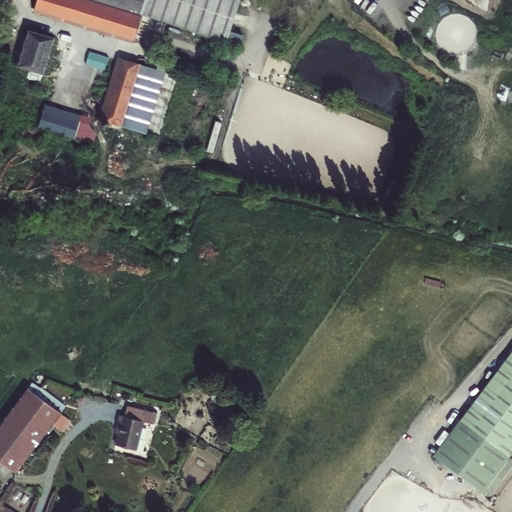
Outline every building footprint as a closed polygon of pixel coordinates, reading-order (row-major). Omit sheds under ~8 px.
[(37,0),(36,7),(134,40),(134,38),(142,15),(146,0),(37,0)] [(168,0),(146,0),(142,15),(153,18),(162,21),(168,0)] [(225,42),(238,0),(168,0),(162,21),(225,42)] [(153,18),(142,15),(134,38),(145,42),(153,18)] [(56,36),(29,28),(18,64),(21,64),(23,69),(26,70),(31,68),(44,72),(56,36)] [(121,58),(99,124),(111,128),(113,123),(124,125),(138,78),(144,80),(147,67),(148,65),(146,58),(141,57),(137,58),(136,63),(121,58)] [(146,131),(166,71),(148,65),(147,67),(144,80),(138,78),(124,125),(146,131)] [(44,109),(39,126),(75,136),(80,119),(44,109)] [(511,350),(459,420),(509,457),(511,452),(511,350)] [(28,389),(0,430),(0,462),(19,475),(61,412),(28,389)] [(116,445),(136,451),(145,422),(121,415),(118,424),(121,425),(116,445)] [(459,420),(431,456),(481,494),(509,457),(459,420)]
